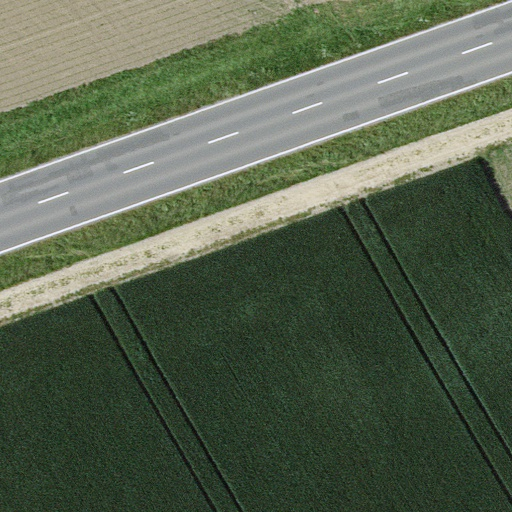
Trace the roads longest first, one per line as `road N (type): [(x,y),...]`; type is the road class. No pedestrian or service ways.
road 1 (track): [(0,303),(511,122)]
road 2 (tertiary): [(511,36),(0,216)]
